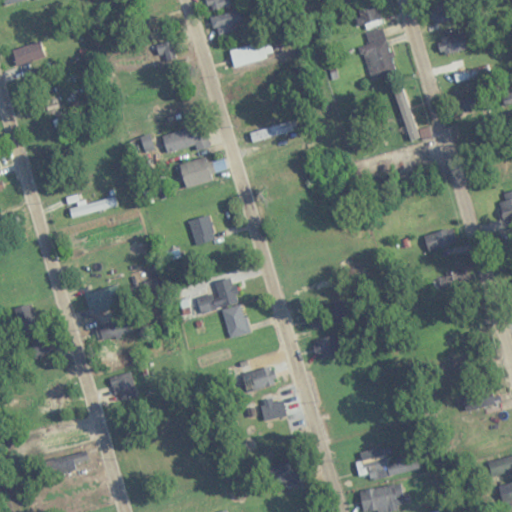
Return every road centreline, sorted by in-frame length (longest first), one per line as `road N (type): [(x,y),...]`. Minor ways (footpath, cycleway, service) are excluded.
road 1 (residential): [(334,511),(186,0)]
road 2 (residential): [(123,511),(0,97)]
road 3 (residential): [(511,361),(404,0)]
